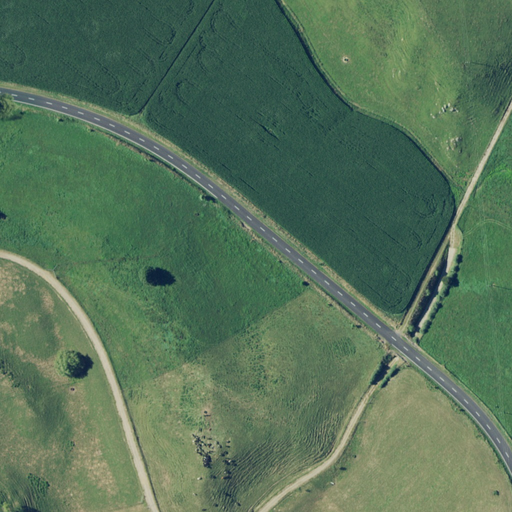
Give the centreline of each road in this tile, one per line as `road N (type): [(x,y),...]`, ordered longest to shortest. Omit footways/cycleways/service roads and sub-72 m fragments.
road 1 (track): [(511,97),(395,358),(312,396),(287,417),(261,414),(169,361),(72,265),(0,254)]
road 2 (unclassified): [(511,454),(398,338),(172,156),(79,110),(0,92)]
